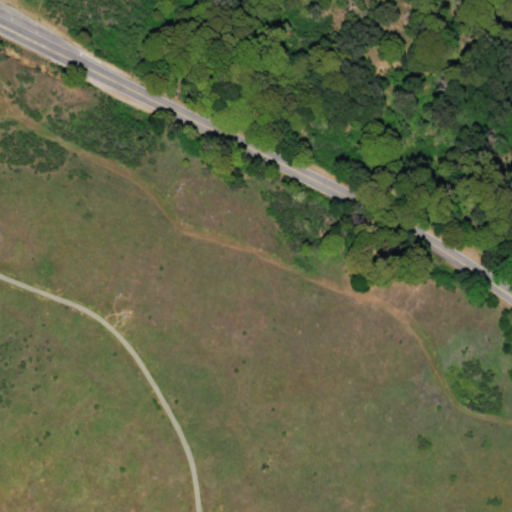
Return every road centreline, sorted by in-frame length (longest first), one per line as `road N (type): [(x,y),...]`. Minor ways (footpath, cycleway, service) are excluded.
road 1 (secondary): [(0,26),(429,243),(511,298)]
road 2 (track): [(0,273),(72,302),(119,335),(189,450),(199,511)]
